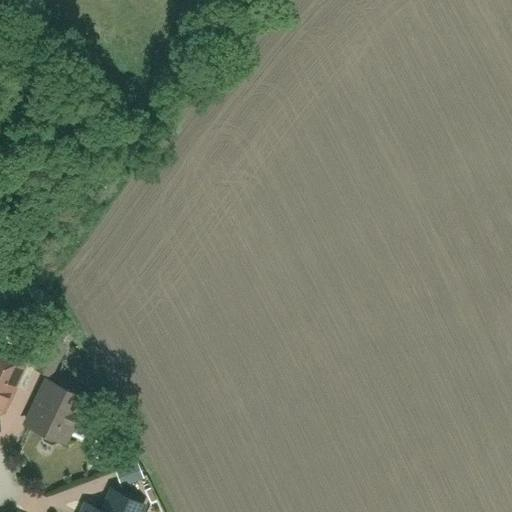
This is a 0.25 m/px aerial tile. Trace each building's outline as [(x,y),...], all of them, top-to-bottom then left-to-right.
[(27,363),(40,370),(54,343),(41,336),(27,363)] [(0,383),(11,359),(0,353),(0,383)] [(74,390),(33,372),(13,418),(54,436),(74,390)] [(121,466),(128,485),(150,477),(143,459),(121,466)] [(92,503),(75,495),(67,511),(134,511),(141,498),(103,480),(92,503)]
